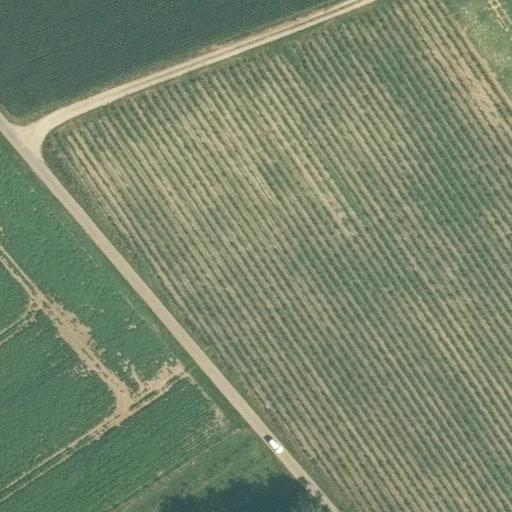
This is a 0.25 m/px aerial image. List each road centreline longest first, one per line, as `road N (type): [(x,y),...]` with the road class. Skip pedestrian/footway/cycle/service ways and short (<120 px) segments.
road 1 (unclassified): [(329,511),(0,122)]
road 2 (track): [(17,142),(379,0)]
